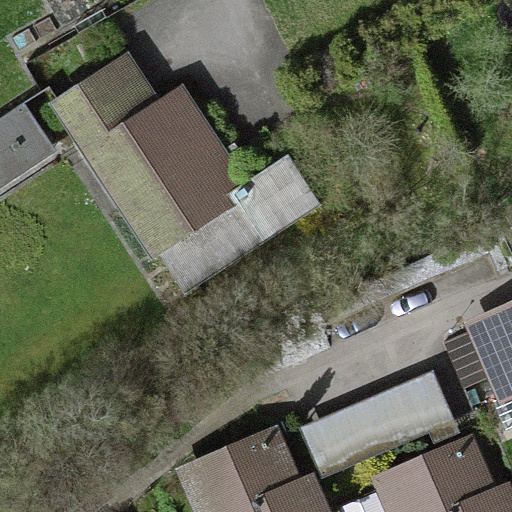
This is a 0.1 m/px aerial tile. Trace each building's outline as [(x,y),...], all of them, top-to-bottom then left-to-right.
[(87,156),(88,159),(96,156),(114,147),(144,193),(127,204),(160,254),(162,252),(188,291),(320,205),(290,160),(248,187),(184,89),(161,104),(129,56),(60,102),(94,153),(87,156)] [(28,156),(47,144),(23,108),(5,120),(28,156)] [(511,314),(484,327),(505,378),(511,374),(511,314)] [(310,442),(324,477),(442,427),(455,421),(454,420),(440,387),(310,442)] [(211,511),(317,511),(304,481),(290,487),(270,441),(195,473),(211,511)] [(466,451),(466,449),(391,481),(392,484),(403,511),(508,511),(499,489),(485,495),(466,451)]
